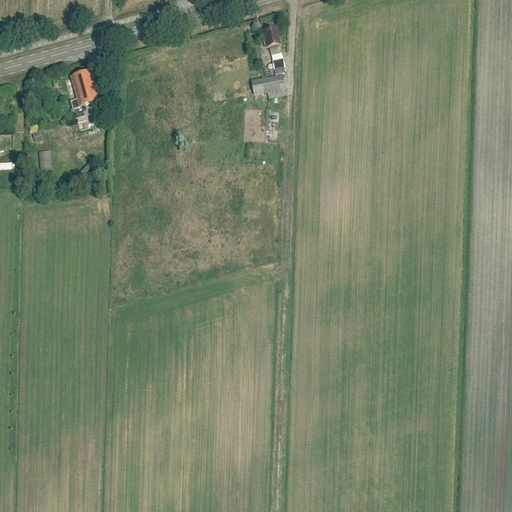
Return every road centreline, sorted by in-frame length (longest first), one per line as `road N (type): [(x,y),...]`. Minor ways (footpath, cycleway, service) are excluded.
road 1 (track): [(293,0),(276,511)]
road 2 (secondary): [(0,70),(253,0)]
